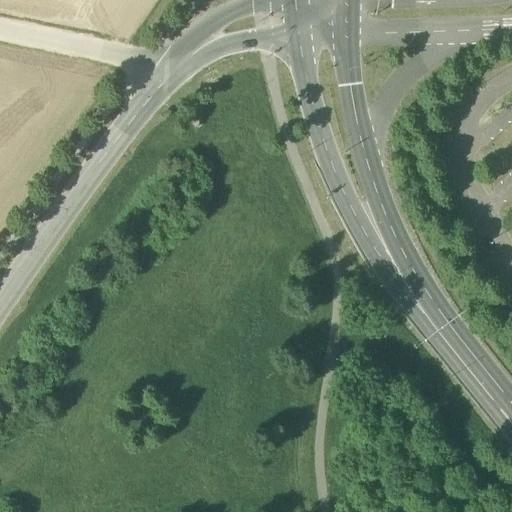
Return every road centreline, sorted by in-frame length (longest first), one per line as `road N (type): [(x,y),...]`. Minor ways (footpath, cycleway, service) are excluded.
road 1 (tertiary): [(302,36),(338,162),(367,222),(425,298)]
road 2 (tertiary): [(425,298),(369,147),(347,31)]
road 3 (unclassified): [(0,308),(148,92)]
road 4 (unclassified): [(148,92),(240,40),(302,36)]
road 5 (unclassified): [(263,0),(201,27),(148,92)]
road 6 (tertiary): [(425,298),(511,408)]
